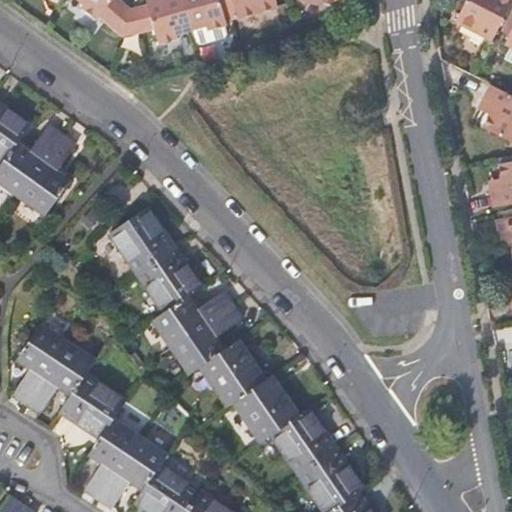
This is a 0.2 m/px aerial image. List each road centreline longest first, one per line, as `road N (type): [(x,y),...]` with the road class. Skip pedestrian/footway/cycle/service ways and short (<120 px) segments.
road 1 (residential): [(366,381),(139,128),(0,25)]
road 2 (unclassified): [(450,333),(392,0)]
road 3 (unclassified): [(488,472),(450,333)]
road 4 (residential): [(61,491),(62,440),(0,399)]
